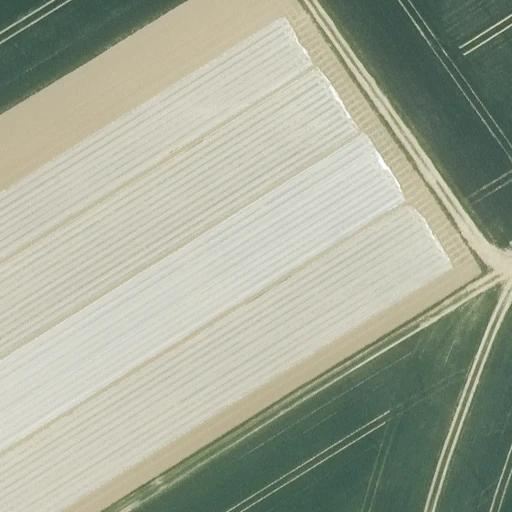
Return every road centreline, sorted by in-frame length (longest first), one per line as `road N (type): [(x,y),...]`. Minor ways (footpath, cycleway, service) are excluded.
road 1 (track): [(511,271),(118,511)]
road 2 (track): [(511,266),(488,253),(309,0)]
road 3 (track): [(511,288),(428,511)]
